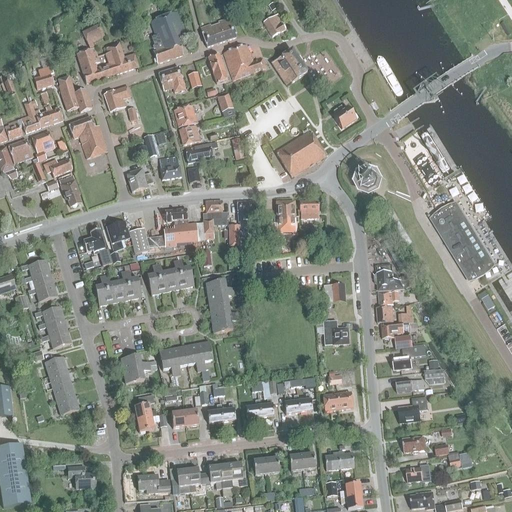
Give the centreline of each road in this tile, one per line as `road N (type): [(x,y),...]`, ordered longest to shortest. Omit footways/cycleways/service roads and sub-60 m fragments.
road 1 (residential): [(98,112),(98,89),(243,40),(272,45),(324,35),(337,37),(357,71),(356,94),(378,127)]
road 2 (unclassified): [(374,429),(359,240),(325,176)]
road 3 (residential): [(114,460),(374,429)]
road 4 (tertiary): [(126,205),(275,192),(325,176)]
road 5 (tertiary): [(378,127),(494,48),(511,45)]
road 6 (residential): [(114,460),(83,330)]
